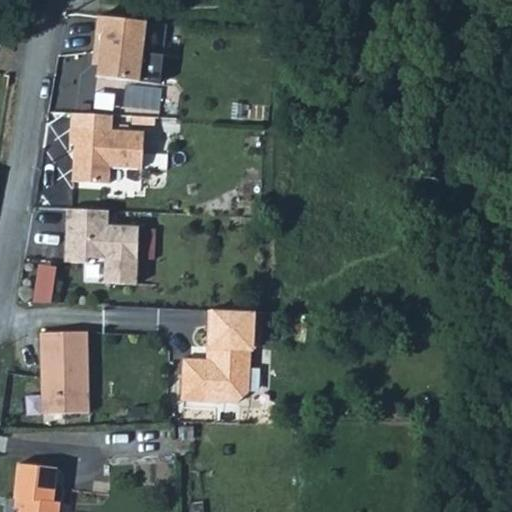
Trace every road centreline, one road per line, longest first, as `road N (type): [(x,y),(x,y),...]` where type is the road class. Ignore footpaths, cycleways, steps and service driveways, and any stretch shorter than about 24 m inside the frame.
road 1 (residential): [(0,288),(50,0)]
road 2 (track): [(49,13),(202,10)]
